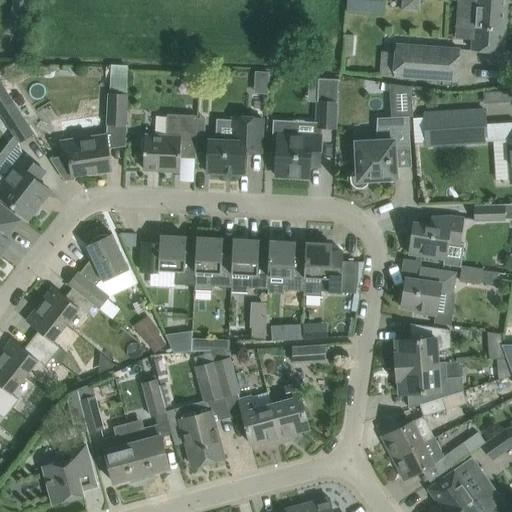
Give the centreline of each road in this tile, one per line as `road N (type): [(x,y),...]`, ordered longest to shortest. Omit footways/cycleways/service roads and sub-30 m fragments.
road 1 (residential): [(349,457),(378,284),(377,240),(359,218),(326,206),(91,198),(0,297)]
road 2 (residential): [(158,511),(349,457)]
